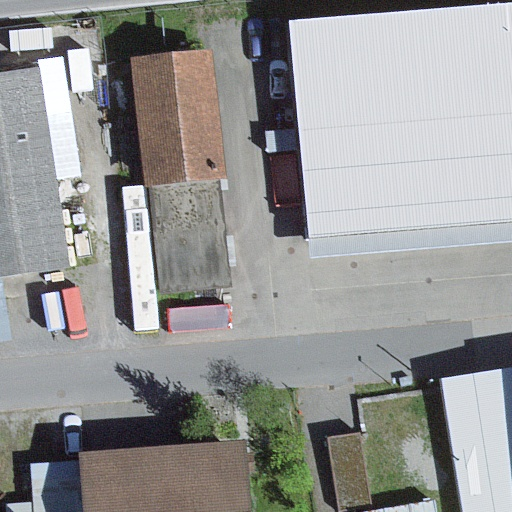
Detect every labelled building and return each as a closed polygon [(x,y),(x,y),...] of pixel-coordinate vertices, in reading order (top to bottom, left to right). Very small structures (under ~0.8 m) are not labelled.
[(511,12),(293,30),(309,238),(511,221),(511,12)] [(209,58),(135,66),(159,300),(234,292),(209,58)] [(36,71),(0,76),(0,278),(1,279),(66,269),(36,71)] [(293,131),(266,135),(269,155),(295,152),(293,131)] [(511,245),(511,221),(309,238),(311,262),(511,245)] [(0,345),(12,344),(1,279),(0,278),(0,345)] [(511,511),(511,373),(444,383),(463,511),(511,511)] [(362,436),(329,442),(340,508),(374,502),(362,436)] [(254,511),(250,445),(80,456),(81,463),(83,511),(254,511)] [(83,511),(81,463),(30,466),(32,504),(32,511),(83,511)]
